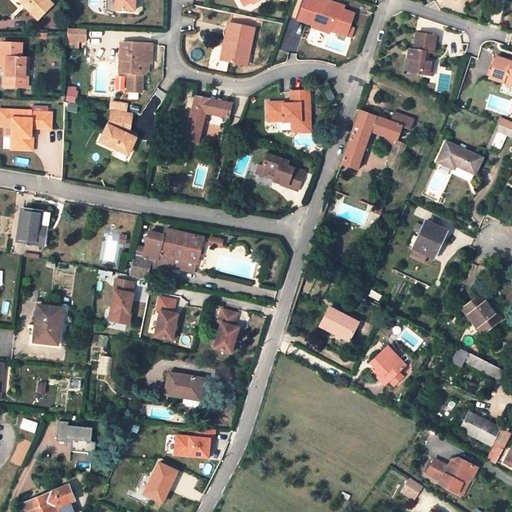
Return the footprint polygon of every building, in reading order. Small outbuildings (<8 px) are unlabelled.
[(37,20),(53,5),(47,0),(23,0),(27,4),(25,5),(24,7),(37,20)] [(89,0),(89,8),(103,8),(102,0),(89,0)] [(114,0),(115,10),(134,11),(134,0),(114,0)] [(311,0),(303,0),(297,19),(296,22),(311,27),(312,24),(329,30),(328,33),(345,39),(354,15),(338,9),(337,9),(338,6),(320,0),(319,3),(311,0)] [(228,23),(225,41),(221,60),(229,62),(247,66),(254,28),(228,23)] [(311,30),(327,35),(328,33),(329,30),(312,24),(311,27),(311,30)] [(67,32),(67,41),(84,42),(84,29),(67,29),(67,32)] [(432,54),(436,38),(417,34),(414,50),(409,49),(408,59),(410,60),(408,70),(407,72),(418,74),(418,72),(428,74),(430,63),(428,63),(427,63),(423,62),(424,53),(429,54),(432,54)] [(21,44),(0,43),(0,51),(0,66),(4,67),(6,67),(6,77),(3,77),(3,86),(24,87),(25,68),(28,69),(29,59),(20,58),(21,44)] [(149,62),(150,44),(121,43),(119,43),(118,73),(127,73),(126,91),(140,92),(141,71),(141,62),(147,62),(149,62)] [(511,63),(495,59),(489,81),(511,87),(511,63)] [(432,77),(435,64),(430,63),(428,74),(418,72),(418,74),(432,77)] [(324,90),(329,99),(328,100),(332,107),(332,108),(338,104),(334,97),(335,96),(330,87),(324,90)] [(311,132),(308,91),(289,92),(290,104),(281,105),(281,103),(266,104),(267,123),(282,122),(282,124),(283,124),(291,124),(300,123),(301,132),(311,132)] [(230,104),(195,97),(183,139),(197,143),(203,118),(207,119),(208,114),(227,118),(230,104)] [(129,136),(131,113),(111,110),(109,124),(99,143),(126,157),(134,141),(127,137),(129,136)] [(32,118),(13,118),(12,149),(34,150),(34,137),(29,137),(29,133),(32,133),(32,127),(52,128),(52,112),(32,111),(32,118)] [(370,132),(376,117),(359,111),(341,165),(357,171),(370,132)] [(389,122),(384,137),(397,141),(402,127),(409,130),(413,120),(392,112),(389,120),(389,122)] [(389,122),(376,117),(370,132),(384,137),(389,122)] [(291,133),(301,132),(300,123),(291,124),(291,133)] [(498,132),(511,138),(511,130),(504,127),(497,125),(497,124),(486,150),(490,152),(498,132)] [(397,141),(384,137),(382,142),(394,146),(395,147),(396,143),(397,141)] [(482,158),(446,142),(437,162),(454,170),(456,167),(474,175),(482,158)] [(396,170),(405,147),(396,143),(395,147),(394,146),(387,166),(396,170)] [(269,177),(275,178),(273,183),(289,187),(292,175),(303,178),(304,171),(294,169),(286,167),(287,162),(264,156),(262,168),(261,171),(265,178),(269,177)] [(257,167),(255,176),(265,178),(261,171),(262,168),(257,167)] [(455,175),(471,182),(474,176),(457,169),(455,175)] [(300,190),(303,178),(292,175),(289,187),(300,190)] [(376,208),(374,213),(380,215),(382,210),(383,209),(377,207),(376,208)] [(42,213),(22,210),(18,242),(43,246),(45,232),(39,231),(40,226),(42,213)] [(413,247),(412,250),(433,260),(446,231),(425,221),(417,238),(413,247)] [(203,239),(166,230),(164,236),(150,232),(145,248),(135,246),(129,276),(146,279),(149,267),(156,268),(170,272),(171,270),(180,273),(182,273),(184,272),(185,271),(193,273),(196,263),(197,263),(203,239)] [(225,236),(212,232),(210,240),(222,243),(225,236)] [(127,245),(127,234),(119,234),(118,245),(127,245)] [(115,277),(109,320),(132,323),(137,279),(115,277)] [(480,294),(461,310),(481,335),(501,320),(480,294)] [(173,300),(158,297),(156,311),(159,312),(154,337),(171,341),(177,315),(170,313),(173,300)] [(61,309),(38,306),(36,326),(35,335),(37,335),(36,341),(57,344),(60,314),(61,309)] [(358,323),(330,308),(320,326),(334,333),(335,330),(350,338),(358,323)] [(235,314),(220,310),(217,323),(220,324),(213,349),(230,354),(237,328),(231,326),(235,314)] [(61,348),(64,314),(60,314),(57,344),(36,341),(37,335),(35,335),(36,326),(27,325),(27,328),(31,329),(31,335),(29,335),(28,346),(61,348)] [(349,341),(350,338),(335,330),(334,333),(349,341)] [(376,369),(379,371),(376,374),(385,385),(390,381),(400,372),(407,366),(389,346),(371,362),(376,369)] [(460,349),(453,363),(462,367),(464,362),(469,354),(460,349)] [(464,362),(498,380),(503,371),(469,354),(464,362)] [(111,375),(113,356),(101,355),(99,374),(111,375)] [(400,372),(390,381),(396,386),(405,378),(400,372)] [(203,380),(168,374),(166,394),(188,398),(189,394),(200,396),(203,380)] [(488,428),(490,423),(469,413),(466,417),(488,428)] [(466,417),(460,430),(491,446),(500,428),(490,423),(488,428),(466,417)] [(58,422),(57,440),(73,441),(72,459),(88,461),(88,450),(94,451),(96,425),(58,422)] [(174,434),(174,456),(213,456),(213,434),(174,434)] [(502,449),(495,446),(487,460),(494,463),(502,449)] [(440,486),(457,494),(462,485),(471,482),(478,470),(459,460),(453,462),(450,468),(435,461),(428,475),(441,483),(440,486)] [(162,502),(176,471),(158,463),(144,494),(162,502)] [(19,480),(30,484),(33,476),(28,474),(29,471),(24,469),(19,480)] [(400,491),(414,500),(424,486),(409,476),(400,491)] [(462,485),(457,494),(463,497),(471,482),(462,485)] [(68,485),(25,503),(28,511),(57,511),(55,508),(69,502),(74,500),(68,485)] [(55,508),(57,511),(73,511),(69,502),(55,508)]
